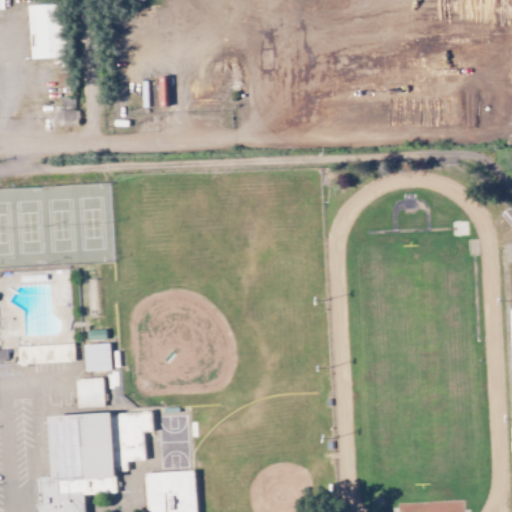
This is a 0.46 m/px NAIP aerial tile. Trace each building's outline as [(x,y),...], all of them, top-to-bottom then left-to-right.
[(28,5),(30,59),(67,57),(65,3),(28,5)] [(78,110),(73,110),(74,98),(60,97),(60,106),(54,106),(54,125),(78,126),(78,110)] [(83,345),(84,372),(110,371),(109,344),(83,345)] [(74,362),(73,345),(17,347),(18,364),(74,362)] [(76,408),(103,407),(102,378),(75,379),(76,408)] [(47,417),(50,477),(38,477),(40,504),(36,504),(36,511),(84,511),(83,495),(115,493),(114,472),(126,471),(125,462),(144,461),(143,433),(152,432),(150,412),(47,417)] [(142,475),(143,511),(197,511),(195,471),(142,475)]
